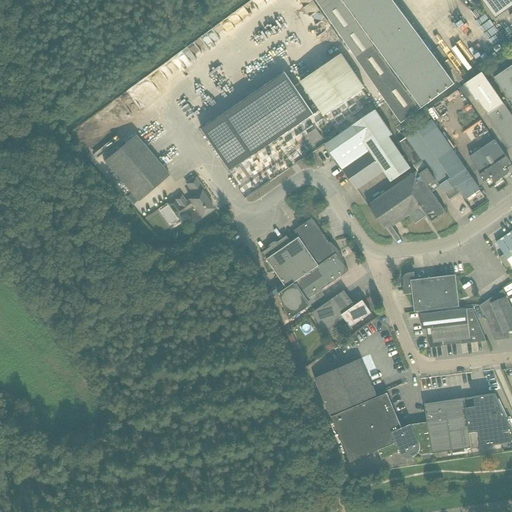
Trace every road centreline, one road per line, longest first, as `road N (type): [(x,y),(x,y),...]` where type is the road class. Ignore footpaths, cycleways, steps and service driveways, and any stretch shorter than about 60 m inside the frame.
road 1 (unknown): [(182,133),(171,96),(272,6),(296,13),(315,40),(233,100)]
road 2 (unclassified): [(383,252),(386,296),(419,365),(511,358)]
road 3 (unclassified): [(244,224),(272,196),(312,177),(364,244),(383,252)]
road 4 (unclassified): [(383,252),(443,245),(511,201)]
